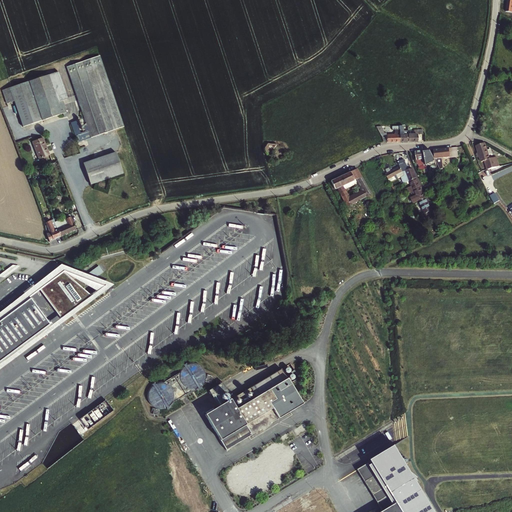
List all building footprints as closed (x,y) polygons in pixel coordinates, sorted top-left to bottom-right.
[(99,55),(82,61),(67,67),(80,106),(82,111),(89,132),(91,138),(107,132),(123,127),(99,55)] [(58,71),(53,73),(62,100),(68,99),(58,71)] [(64,117),(68,116),(62,100),(53,73),(2,90),(6,104),(13,101),(14,105),(10,107),(11,111),(16,109),(22,127),(63,114),(64,117)] [(71,123),(75,136),(80,135),(76,122),(71,123)] [(383,137),(384,142),(387,142),(387,143),(400,142),(400,126),(392,126),(392,130),(396,130),(396,134),(386,135),(386,130),(379,131),(383,137)] [(414,134),(407,134),(407,142),(418,142),(418,134),(419,134),(419,129),(417,129),(417,133),(414,133),(414,134)] [(75,136),(77,142),(91,138),(89,132),(80,135),(75,136)] [(42,138),(32,142),(38,159),(49,155),(42,138)] [(265,151),(266,153),(267,154),(268,155),(269,155),(270,156),(270,155),(277,145),(277,144),(271,144),(269,144),(267,144),(265,147),(264,148),(264,149),(264,150),(265,151)] [(481,162),(485,161),(486,165),(493,163),(492,159),(489,160),(487,156),(491,155),(490,149),(486,150),(484,144),(477,146),(479,153),(477,153),(479,158),(480,157),(481,162)] [(434,159),(458,157),(457,148),(448,149),(435,150),(433,150),(434,159)] [(430,150),(423,151),(425,165),(436,163),(434,159),(430,150)] [(416,160),(413,164),(418,178),(422,177),(420,172),(426,170),(425,165),(423,151),(415,152),(416,160)] [(114,153),(84,163),(91,185),(124,174),(117,152),(114,153)] [(385,175),(388,180),(403,173),(405,172),(409,170),(406,165),(403,166),(403,167),(385,175)] [(349,197),(343,184),(355,178),(362,191),(352,195),(355,201),(370,194),(357,169),(331,181),(334,189),(336,188),(345,206),(352,203),(349,197)] [(416,178),(413,169),(409,170),(405,172),(409,182),(416,178)] [(416,178),(409,182),(414,192),(421,188),(416,178)] [(100,182),(98,188),(105,191),(107,184),(100,182)] [(415,204),(419,202),(426,198),(421,188),(414,192),(416,197),(412,199),(415,204)] [(495,193),(490,196),(494,204),(499,201),(495,193)] [(425,214),(432,211),(426,198),(419,202),(425,214)] [(65,219),(63,219),(66,227),(69,233),(76,230),(70,217),(65,219)] [(56,226),(54,222),(53,219),(46,222),(50,232),(50,233),(47,234),(49,239),(53,238),(53,240),(61,237),(56,226)] [(66,227),(63,219),(54,222),(56,226),(61,237),(69,233),(66,227)] [(92,247),(95,256),(125,247),(122,239),(92,247)] [(98,264),(85,275),(94,279),(104,271),(98,264)] [(61,266),(11,305),(15,310),(30,298),(41,290),(40,288),(61,273),(63,272),(97,293),(90,298),(62,318),(51,327),(50,325),(0,361),(0,370),(114,286),(94,279),(85,275),(61,266)] [(90,298),(61,273),(40,288),(41,290),(62,318),(90,298)] [(0,361),(50,325),(30,298),(15,310),(11,305),(4,310),(8,315),(0,320),(0,361)] [(180,365),(180,373),(159,382),(155,382),(148,385),(148,400),(152,408),(155,408),(200,390),(192,390),(205,384),(205,375),(200,363),(186,363),(180,365)] [(307,378),(307,375),(307,374),(306,372),(305,371),(303,370),(301,370),(300,370),(298,371),(297,373),(296,374),(296,375),(297,378),(297,379),(299,380),(300,381),(302,381),(304,381),(306,379),(307,378)] [(235,403),(240,401),(235,394),(205,412),(227,447),(234,443),(303,400),(288,375),(236,406),(235,403)] [(313,389),(314,387),(313,385),(313,384),(311,382),(309,381),(307,381),(305,382),(304,384),(303,385),(303,387),(303,389),(304,391),(306,392),(308,392),(310,392),(312,391),(313,389)] [(87,430),(115,411),(106,398),(78,418),(87,430)] [(304,420),(294,426),(297,431),(307,425),(304,420)] [(245,465),(242,465),(238,467),(235,469),(232,472),(230,476),(229,479),(229,483),(230,486),(231,489),(233,491),(235,494),(239,496),(242,497),(245,497),(248,497),(253,496),(257,492),(261,493),(264,488),(267,486),(269,484),(273,483),(277,483),(279,484),(282,484),(282,477),(285,476),(288,474),(290,472),(292,470),(294,467),(295,463),(295,458),(294,455),(292,452),(290,449),(288,447),(283,445),(280,445),(277,445),(274,445),(270,447),(266,450),(264,453),(263,457),(249,466),(245,465)] [(435,511),(395,446),(356,469),(382,511),(435,511)]
